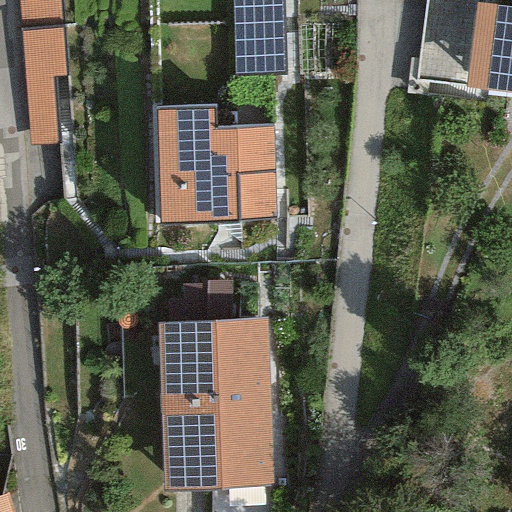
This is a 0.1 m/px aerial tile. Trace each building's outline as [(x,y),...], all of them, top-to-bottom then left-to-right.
[(16,0),(19,31),(60,27),(58,0),(16,0)] [(279,0),(230,0),(232,76),(281,75),(279,0)] [(473,4),(481,5),(481,0),(423,0),(416,81),(465,85),(473,4)] [(511,9),(481,5),(473,4),(465,85),(463,91),(511,96),(511,9)] [(64,77),(60,27),(19,31),(27,146),(56,144),(52,77),(64,77)] [(275,218),(270,127),(212,130),(211,106),(153,109),(159,223),(275,218)] [(163,317),(237,307),(234,281),(160,290),(163,317)] [(265,320),(155,324),(161,489),(270,485),(265,320)] [(12,511),(6,494),(0,495),(0,511),(12,511)]
